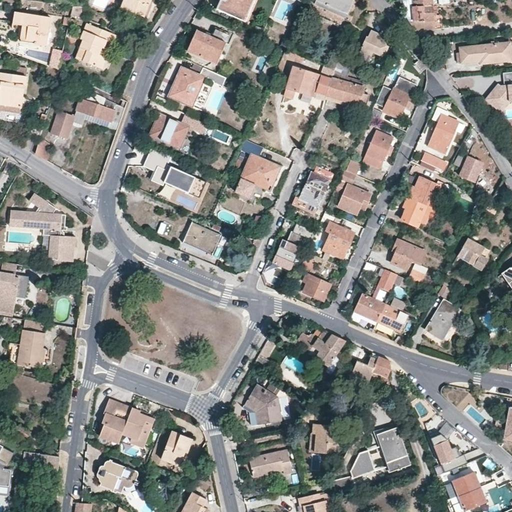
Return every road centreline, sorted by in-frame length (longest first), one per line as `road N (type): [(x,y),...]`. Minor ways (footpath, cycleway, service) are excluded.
road 1 (residential): [(331,323),(437,74)]
road 2 (tertiary): [(108,199),(142,84),(191,0)]
road 3 (residential): [(320,117),(244,297)]
road 4 (residential): [(511,182),(437,74)]
road 5 (residential): [(427,368),(440,399),(511,464)]
road 6 (tertiary): [(130,248),(147,268),(226,300),(244,297)]
road 7 (residential): [(69,511),(87,383)]
road 8 (tertiary): [(244,297),(130,248)]
road 9 (residential): [(263,299),(209,409)]
